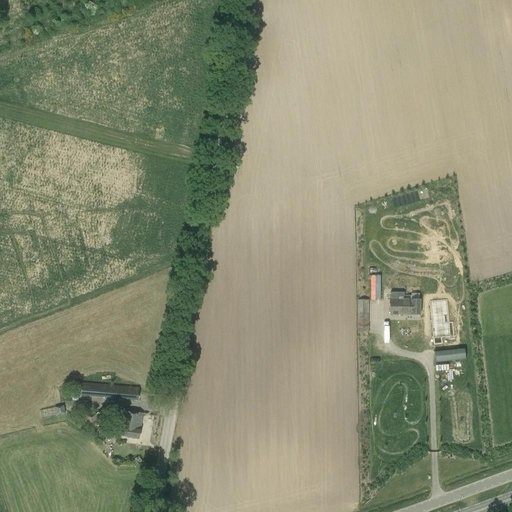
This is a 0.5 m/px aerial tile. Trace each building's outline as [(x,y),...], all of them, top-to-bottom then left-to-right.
[(370,275),(370,299),(380,299),(380,275),(370,275)] [(390,293),(390,301),(390,315),(420,315),(420,301),(405,301),(404,293),(390,293)] [(357,299),(357,334),(368,334),(369,300),(357,299)] [(450,342),(447,301),(430,303),(434,343),(450,342)] [(464,360),(464,349),(434,350),(434,361),(464,360)] [(138,402),(140,388),(83,383),(82,397),(138,402)] [(56,416),(66,414),(64,405),(55,407),(56,416)] [(139,439),(144,414),(124,411),(120,436),(139,439)]
